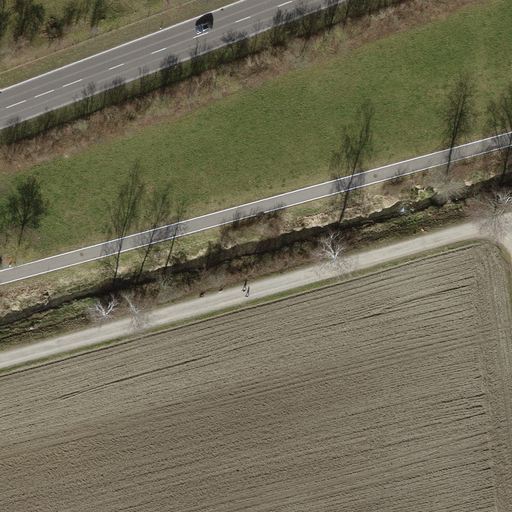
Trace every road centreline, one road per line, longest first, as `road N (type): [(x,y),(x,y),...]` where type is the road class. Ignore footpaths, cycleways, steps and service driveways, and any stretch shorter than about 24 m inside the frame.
road 1 (track): [(511,220),(0,363)]
road 2 (track): [(0,275),(511,137)]
road 3 (secondary): [(0,110),(295,0)]
